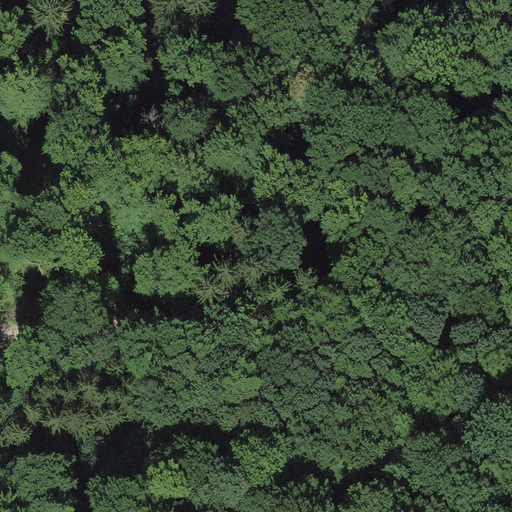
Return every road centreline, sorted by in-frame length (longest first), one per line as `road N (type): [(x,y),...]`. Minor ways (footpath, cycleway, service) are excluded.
road 1 (track): [(0,415),(37,380),(98,354),(127,354),(187,326),(346,326),(511,349)]
road 2 (track): [(0,465),(27,449),(172,450),(304,490),(344,511)]
road 3 (track): [(303,0),(140,2),(0,24)]
road 4 (track): [(0,334),(187,326)]
